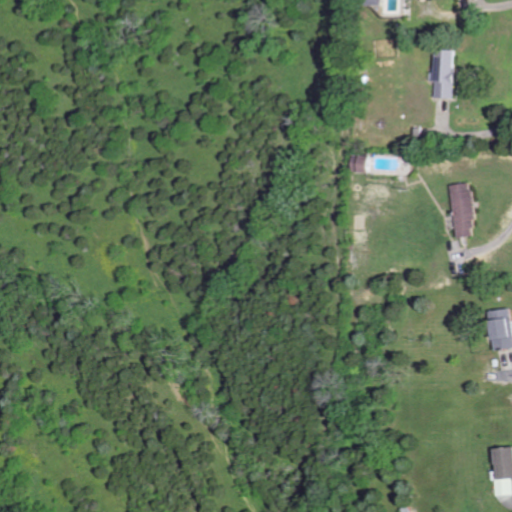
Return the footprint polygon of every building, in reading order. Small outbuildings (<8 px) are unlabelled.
[(463,52),(442,51),(441,98),(458,98),(459,84),(462,84),(463,52)] [(377,156),(360,155),(359,172),(376,173),(377,156)] [(457,186),(465,239),(485,236),(477,183),(457,186)] [(511,349),(511,310),(501,311),(504,350),(511,349)] [(511,448),(503,449),(504,472),(500,472),(501,496),(511,495),(511,448)]
